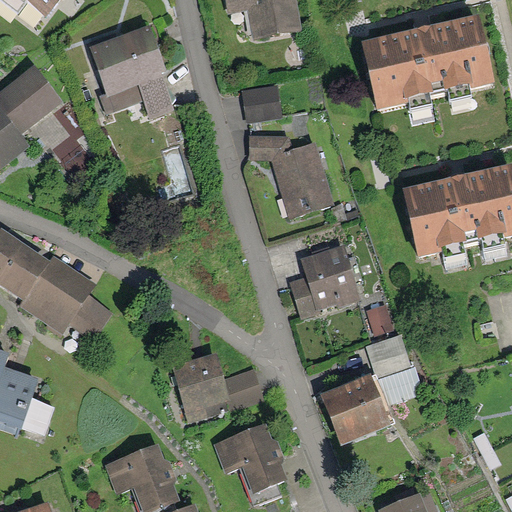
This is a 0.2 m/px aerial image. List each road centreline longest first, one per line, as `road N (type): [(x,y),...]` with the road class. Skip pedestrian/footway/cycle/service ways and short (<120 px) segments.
road 1 (residential): [(186,0),(208,105),(287,369)]
road 2 (residential): [(287,369),(58,232),(0,212)]
road 3 (residential): [(340,511),(287,369)]
